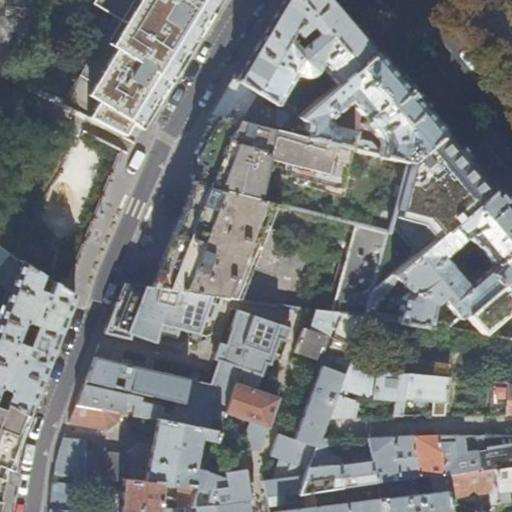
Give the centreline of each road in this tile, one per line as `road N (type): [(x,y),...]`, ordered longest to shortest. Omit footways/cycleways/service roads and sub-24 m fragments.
road 1 (residential): [(247,0),(152,160),(43,425),(25,511)]
road 2 (secondary): [(393,0),(511,138)]
